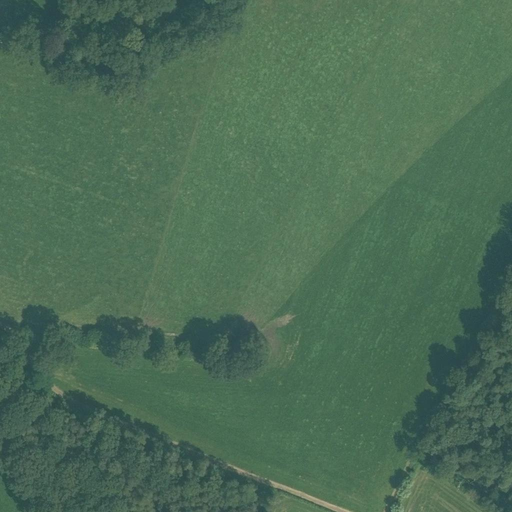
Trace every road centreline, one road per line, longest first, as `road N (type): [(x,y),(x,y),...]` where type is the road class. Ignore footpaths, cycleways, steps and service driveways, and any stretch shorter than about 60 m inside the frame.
road 1 (track): [(0,325),(79,404),(352,511)]
road 2 (residential): [(0,42),(52,47),(190,29),(208,23),(222,0)]
